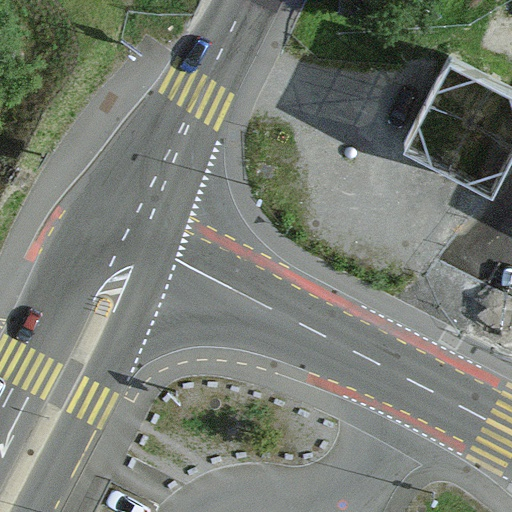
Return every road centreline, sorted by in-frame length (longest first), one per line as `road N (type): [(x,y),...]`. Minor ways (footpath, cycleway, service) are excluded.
road 1 (tertiary): [(116,244),(404,383)]
road 2 (tertiary): [(116,244),(0,492)]
road 3 (tertiary): [(236,0),(116,244)]
road 4 (residential): [(404,383),(343,511)]
